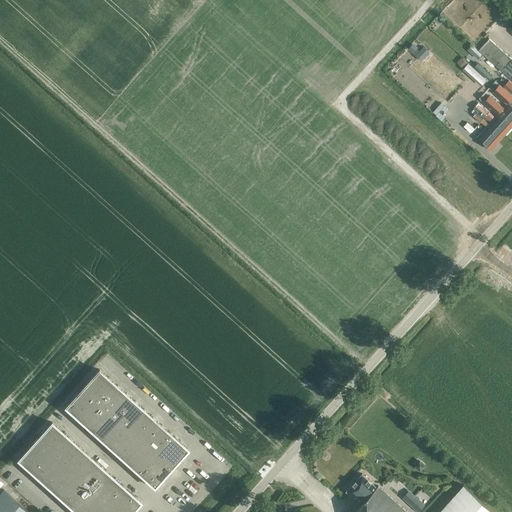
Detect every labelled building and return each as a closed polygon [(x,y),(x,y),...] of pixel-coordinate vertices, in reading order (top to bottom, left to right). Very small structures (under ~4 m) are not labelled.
[(489,39),(479,51),(489,60),(496,66),(499,62),(511,74),(511,59),(499,48),(489,39)] [(408,48),(413,53),(419,47),(413,42),(408,48)] [(424,46),(416,56),(421,61),(429,51),(424,46)] [(462,57),(458,61),(482,84),(492,74),(474,57),(468,62),(462,57)] [(511,94),(500,83),(493,91),(508,104),(505,108),(511,114),(511,100),(511,99),(511,94)] [(511,126),(511,114),(505,108),(504,109),(491,97),(485,104),(498,115),(511,127),(511,126)] [(491,123),(490,124),(484,118),(490,112),(479,102),(474,108),(475,108),(472,111),(475,114),(474,115),(481,122),(488,126),(484,130),(498,142),(505,135),(491,123)] [(498,115),(491,123),(505,135),(511,127),(498,115)] [(475,128),(468,122),(464,126),(471,132),(475,128)] [(491,150),(498,142),(484,130),(477,138),(491,150)] [(188,449),(98,370),(65,407),(154,487),(188,449)] [(131,511),(141,502),(52,422),(18,460),(75,511),(131,511)] [(362,474),(352,485),(347,491),(361,504),(354,511),(407,511),(378,486),(377,487),(362,474)] [(493,511),(464,485),(439,511),(493,511)] [(410,488),(406,493),(421,508),(426,503),(410,488)] [(29,511),(3,489),(0,493),(0,511),(29,511)]
